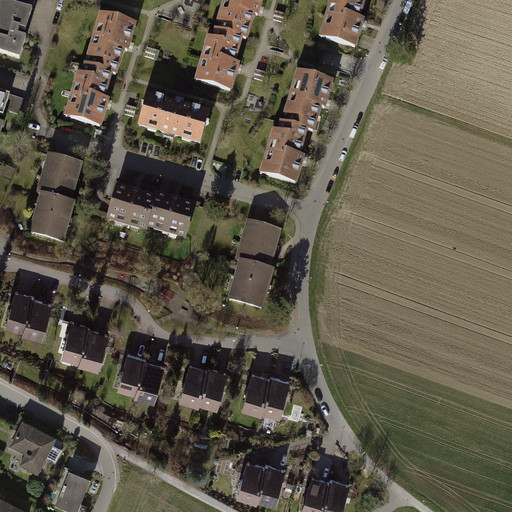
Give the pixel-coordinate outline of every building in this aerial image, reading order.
[(0,0),(0,54),(18,61),(25,42),(16,39),(19,30),(25,32),(35,0),(19,0),(17,6),(6,3),(7,1),(8,1),(8,0),(0,0)] [(265,0),(222,0),(215,25),(221,26),(219,33),(216,32),(213,42),(208,40),(195,83),(232,94),(240,66),(236,65),(243,42),(248,44),(255,19),(260,20),(265,0)] [(332,0),(321,40),(357,51),(366,23),(362,22),(368,0),(332,0)] [(285,14),(276,11),(274,21),(283,24),(285,14)] [(138,26),(99,15),(85,61),(91,63),(89,69),(85,68),(82,78),(78,77),(65,120),(101,131),(110,103),(106,102),(113,79),(118,80),(125,55),(129,56),(138,26)] [(157,50),(148,48),(145,58),(154,60),(157,50)] [(266,73),(257,70),(254,80),(263,82),(266,73)] [(335,84),(296,72),(282,118),(288,120),(286,126),(283,125),(279,135),(275,134),(262,177),(299,188),(307,160),(303,159),(310,136),(315,137),(322,112),(327,114),(335,84)] [(25,100),(0,91),(0,141),(6,124),(0,122),(0,115),(5,118),(7,111),(20,116),(25,100)] [(211,115),(148,96),(138,129),(201,148),(211,115)] [(137,108),(128,105),(125,115),(134,118),(137,108)] [(84,167),(48,156),(36,195),(41,197),(29,235),(64,246),(76,205),(72,204),(84,167)] [(155,198),(117,187),(107,223),(148,234),(148,231),(187,242),(197,206),(156,195),(155,198)] [(283,233),(250,221),(237,261),(243,263),(231,299),(264,310),(276,274),(270,272),(283,233)] [(35,294),(14,288),(3,324),(22,329),(21,331),(41,337),(51,301),(34,296),(35,294)] [(91,325),(71,319),(60,355),(78,360),(78,362),(97,368),(108,332),(91,327),(91,325)] [(147,356),(127,350),(116,387),(134,392),(134,394),(154,400),(164,364),(147,359),(147,356)] [(217,407),(228,371),(207,365),(206,368),(189,363),(178,398),(198,404),(199,402),(217,407)] [(280,416),(290,380),(270,373),(269,376),(252,371),(241,407),(261,413),(261,411),(280,416)] [(56,440),(22,423),(9,448),(24,456),(19,467),(37,476),(56,440)] [(275,504),(285,468),(265,462),(264,464),(247,459),(236,495),(256,501),(256,499),(275,504)] [(77,511),(90,481),(68,473),(54,507),(67,511),(77,511)] [(341,511),(350,482),(330,476),(329,479),(312,474),(301,510),(308,511),(341,511)] [(23,511),(0,499),(0,511),(23,511)]
